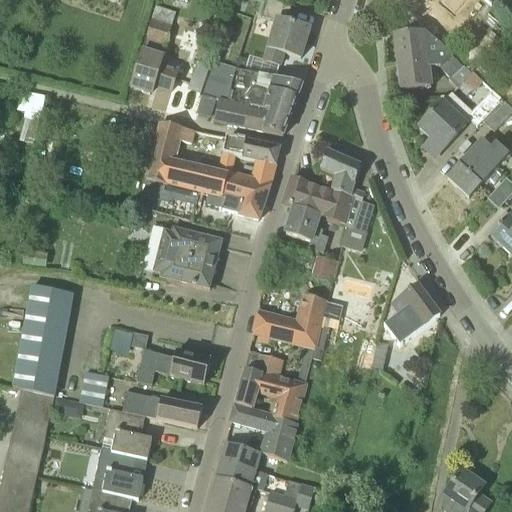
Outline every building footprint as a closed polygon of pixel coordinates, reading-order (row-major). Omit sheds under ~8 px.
[(419,1),(419,0),(389,0),(436,42),(448,28),(419,1)] [(480,0),(490,8),(497,0),(480,0)] [(261,19),(276,24),(264,63),(280,67),(283,56),(300,61),(309,33),(285,25),(290,8),(267,1),(261,19)] [(155,10),(152,20),(130,90),(150,97),(152,89),(171,95),(177,73),(173,71),(171,76),(160,73),(164,59),(162,59),(172,27),(175,16),(155,10)] [(446,77),(449,80),(463,68),(440,46),(427,36),(393,38),(397,66),(425,64),(426,72),(428,71),(438,69),(446,77)] [(235,71),(236,72),(246,74),(249,62),(239,59),(235,71)] [(214,102),(218,102),(229,105),(270,114),(262,135),(281,139),(282,139),(283,138),(302,88),(246,74),(236,72),(235,71),(214,64),(207,82),(202,98),(214,102)] [(430,90),(428,71),(426,72),(425,64),(397,66),(400,94),(430,90)] [(448,82),(457,90),(464,83),(472,75),(463,68),(449,80),(448,82)] [(471,115),(451,96),(449,98),(447,99),(440,100),(441,107),(419,130),(431,141),(442,152),(469,123),(477,130),(482,124),(502,102),(491,92),(471,115)] [(39,125),(45,100),(27,96),(21,121),(39,125)] [(208,121),(214,102),(202,98),(196,117),(208,121)] [(229,105),(218,102),(213,124),(233,128),(233,129),(262,135),(270,114),(229,105)] [(511,111),(502,102),(482,124),(493,135),(511,114),(511,111)] [(226,180),(212,176),(173,167),(178,145),(190,148),(194,134),(160,126),(146,184),(169,190),(169,188),(206,198),(206,199),(221,203),(226,180)] [(237,143),(226,141),(223,157),(257,165),(252,186),(269,190),(275,169),(279,153),(279,152),(278,152),(237,142),(237,143)] [(468,201),(509,157),(496,145),(491,150),(482,142),(446,181),(468,201)] [(373,209),(361,205),(364,197),(353,193),(360,170),(326,155),(320,174),(334,180),(331,194),(349,200),(349,203),(351,204),(346,227),(345,231),(364,237),(373,209)] [(258,224),(269,190),(252,186),(226,180),(221,203),(206,199),(204,208),(258,224)] [(349,200),(331,194),(331,195),(328,198),(292,186),(294,181),(293,180),(284,209),(293,212),(293,211),(320,219),(346,227),(351,204),(349,203),(349,200)] [(487,202),(498,212),(511,197),(511,187),(505,182),(487,202)] [(192,225),(199,199),(148,186),(141,212),(192,225)] [(285,237),(309,244),(307,251),(322,256),(327,241),(320,238),(322,233),(316,231),(320,219),(293,211),(293,212),(285,237)] [(511,259),(511,214),(490,239),(511,259)] [(222,243),(172,230),(171,234),(163,232),(158,253),(216,268),(222,243)] [(160,276),(158,280),(209,293),(216,268),(158,253),(152,274),(160,276)] [(329,277),(334,278),(337,265),(316,259),(311,277),(328,281),(329,277)] [(53,398),(72,296),(30,289),(12,391),(53,398)] [(418,289),(392,308),(414,337),(440,318),(418,289)] [(315,350),(318,336),(321,321),(325,304),(302,298),(295,328),(257,318),(253,336),(306,348),(313,349),(315,350)] [(321,321),(318,336),(326,338),(329,322),(321,321)] [(135,350),(147,350),(147,337),(135,337),(135,350)] [(372,370),(380,372),(386,348),(377,346),(372,370)] [(210,363),(175,354),(172,367),(151,362),(148,375),(139,373),(136,385),(151,389),(154,375),(204,388),(210,363)] [(294,428),(304,389),(297,387),(279,381),(283,363),(261,358),(262,357),(248,354),(244,373),(235,408),(256,414),(260,397),(277,402),(272,420),(272,421),(294,428)] [(101,411),(107,381),(84,377),(78,406),(92,409),(101,411)] [(27,511),(49,414),(53,400),(21,393),(0,487),(0,511),(27,511)] [(202,411),(161,400),(160,405),(128,399),(124,416),(144,420),(156,423),(156,421),(197,432),(202,411)] [(60,417),(70,404),(53,400),(49,414),(60,417)] [(234,409),(230,425),(247,429),(267,436),(261,457),(261,458),(287,466),(296,428),(294,428),(272,421),(272,420),(234,409)] [(124,416),(108,412),(108,416),(102,442),(99,453),(133,461),(146,464),(151,442),(138,439),(142,421),(144,421),(144,420),(124,416)] [(261,458),(261,457),(225,446),(219,464),(256,475),(261,458)] [(103,484),(101,494),(124,500),(124,501),(138,504),(142,482),(129,479),(133,461),(99,453),(93,481),(103,484)] [(251,492),(256,475),(219,464),(215,480),(251,492)] [(478,499),(484,490),(460,474),(443,500),(440,508),(441,511),(486,511),(490,507),(478,499)] [(215,480),(214,482),(217,482),(207,511),(245,511),(247,511),(249,511),(255,493),(251,492),(215,480)] [(299,497),(296,509),(305,511),(308,511),(314,491),(287,483),(284,493),(299,497)] [(124,500),(101,494),(101,495),(91,493),(86,511),(121,511),(124,501),(124,500)] [(299,497),(284,493),(282,499),(270,496),(264,511),(294,511),(296,509),(299,497)]
